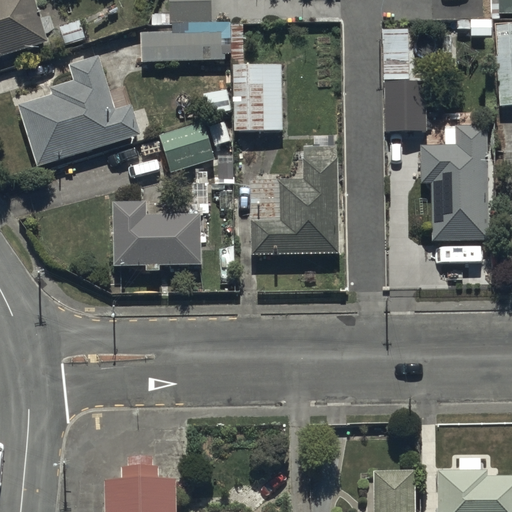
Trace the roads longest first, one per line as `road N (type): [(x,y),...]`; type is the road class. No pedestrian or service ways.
road 1 (residential): [(26,364),(511,351)]
road 2 (residential): [(20,511),(26,364)]
